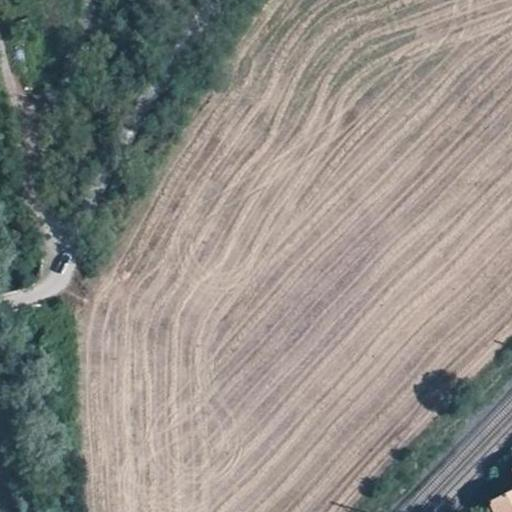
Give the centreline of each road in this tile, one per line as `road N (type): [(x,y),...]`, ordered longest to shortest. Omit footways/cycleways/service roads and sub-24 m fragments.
road 1 (unclassified): [(217,0),(114,157),(66,260)]
road 2 (track): [(0,37),(22,153),(55,116),(98,0)]
road 3 (track): [(145,0),(114,157)]
